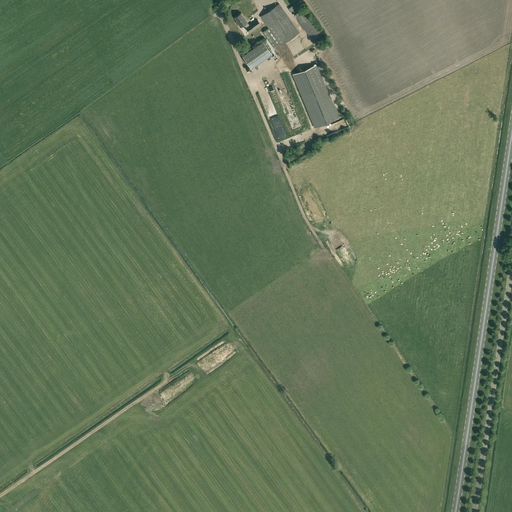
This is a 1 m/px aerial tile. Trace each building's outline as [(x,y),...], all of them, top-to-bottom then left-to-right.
[(321,35),(298,2),(288,9),(292,14),(293,13),(313,40),(321,35)] [(261,16),(268,28),(263,32),(273,47),(279,43),(281,46),(299,33),(279,3),(261,16)] [(249,25),(241,13),(234,17),(239,23),(238,24),(240,27),(244,25),(250,33),(261,25),(257,19),(249,25)] [(297,35),(286,42),(288,45),(299,38),(297,35)] [(272,54),(263,41),(242,56),(251,68),(272,54)] [(338,118),(325,86),(316,65),(293,74),(301,95),(315,128),(338,118)] [(273,80),(281,76),(278,69),(269,74),(273,80)] [(279,138),(287,135),(283,123),(275,125),(279,138)]
